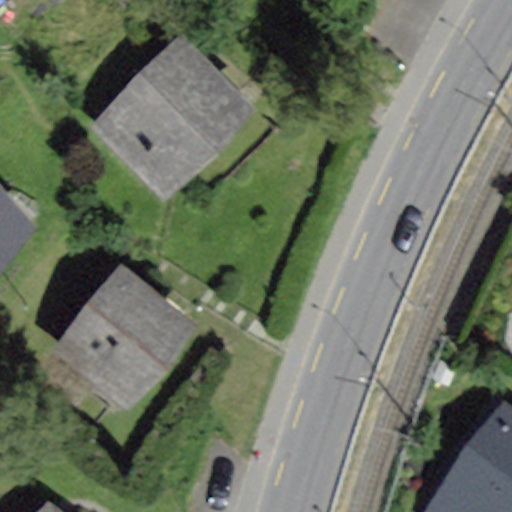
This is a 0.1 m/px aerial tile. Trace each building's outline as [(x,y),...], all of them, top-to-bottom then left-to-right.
[(256,111),(177,29),(84,119),(163,200),(256,111)] [(0,184),(0,270),(43,230),(0,184)] [(205,327),(123,262),(56,346),(138,411),(205,327)] [(511,511),(511,405),(504,399),(422,511),(511,511)] [(61,511),(48,501),(39,511),(61,511)]
